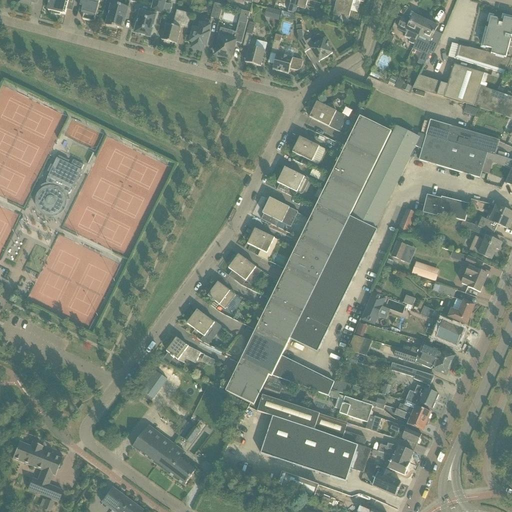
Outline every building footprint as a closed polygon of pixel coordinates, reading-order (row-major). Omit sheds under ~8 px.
[(49,4),(48,10),(51,11),(51,14),(60,15),(60,14),(65,15),(67,10),(68,5),(69,0),(50,0),(50,1),(50,2),(49,2),(48,4),(49,4)] [(81,0),(80,6),(83,7),(81,14),(84,15),(83,20),(94,23),(100,2),(93,0),(81,0)] [(156,12),(163,14),(166,1),(162,0),(158,0),(157,7),(153,6),(150,14),(141,12),(135,34),(137,34),(137,36),(142,37),(142,36),(150,38),(156,16),(155,16),(156,12)] [(290,0),(289,6),(288,12),(295,14),(297,8),(299,0),(290,0)] [(299,0),(297,8),(305,10),(307,0),(299,0)] [(341,17),(345,0),(336,0),(332,15),(334,15),(341,17)] [(345,0),(339,23),(338,26),(343,27),(345,20),(348,21),(353,1),(357,2),(358,1),(363,3),(364,0),(345,0)] [(211,18),(219,20),(223,6),(215,3),(211,18)] [(111,5),(108,16),(106,26),(115,29),(116,27),(122,29),(125,20),(128,8),(118,6),(118,7),(111,5)] [(162,41),(164,41),(164,43),(169,45),(170,43),(177,45),(181,27),(188,29),(192,15),(177,11),(172,27),(166,25),(162,41)] [(403,17),(397,28),(406,33),(404,37),(410,40),(409,42),(415,45),(426,22),(426,21),(422,19),(414,16),(411,21),(403,17)] [(511,20),(504,18),(504,22),(499,21),(498,19),(491,18),(483,52),(459,46),(455,59),(506,75),(511,60),(511,20)] [(206,46),(208,37),(209,33),(208,33),(211,22),(205,20),(204,25),(201,24),(199,31),(194,29),(193,31),(192,32),(191,36),(192,38),(190,42),(194,43),(192,49),(202,52),(204,46),(206,46)] [(415,45),(413,49),(423,54),(418,64),(424,67),(431,52),(434,54),(439,44),(438,44),(442,35),(435,32),(437,27),(431,24),(426,21),(426,22),(415,45)] [(218,46),(216,55),(218,56),(217,57),(223,59),(223,57),(231,59),(233,50),(235,42),(236,43),(237,40),(242,41),(241,44),(247,24),(239,22),(236,36),(232,35),(232,34),(221,31),(219,37),(221,38),(218,46)] [(261,67),(267,44),(252,40),(255,27),(249,25),(243,46),(249,48),(245,63),(261,67)] [(303,31),(297,32),(298,42),(300,45),(305,53),(310,50),(317,60),(319,63),(321,61),(333,54),(330,50),(332,48),(329,43),(327,44),(324,40),(321,36),(318,35),(311,40),(310,39),(306,42),(303,39),(303,31)] [(295,51),(279,47),(282,37),(276,35),(271,54),(277,55),(273,70),(289,75),(290,70),(297,71),(301,69),(303,62),(293,59),(295,51)] [(480,87),(481,83),(485,84),(488,75),(455,65),(449,85),(441,83),(437,96),(463,104),(464,104),(473,107),(480,87)] [(404,84),(401,90),(409,94),(412,87),(404,84)] [(511,97),(480,87),(473,107),(511,120),(511,97)] [(344,116),(336,112),(335,112),(335,111),(336,110),(336,109),(335,108),(335,107),(334,106),(334,105),(333,105),(332,104),(331,104),(330,104),(329,104),(328,105),(327,105),(326,106),(326,107),(317,103),(316,105),(315,107),(313,106),(313,105),(312,105),(312,107),(311,109),(310,111),(308,113),(309,113),(310,113),(312,114),(309,118),(329,128),(339,133),(343,125),(343,124),(343,123),(343,121),(343,120),(343,119),(344,118),(344,116)] [(464,113),(475,117),(478,109),(466,105),(464,113)] [(360,117),(345,148),(377,163),(391,132),(360,117)] [(374,230),(416,147),(422,150),(427,136),(419,134),(417,137),(397,127),(351,218),(374,230)] [(447,142),(488,154),(495,157),(495,156),(499,141),(452,127),(447,142)] [(482,173),(488,154),(447,142),(427,136),(422,150),(419,161),(480,179),(482,173)] [(292,153),(303,158),(301,164),(306,166),(309,161),(312,162),(319,147),(309,142),(300,138),(298,142),(296,141),(296,140),(295,140),(295,142),(294,144),(294,145),(293,147),(291,148),(292,149),(293,148),(294,149),(292,153)] [(362,194),(377,163),(345,148),(330,178),(362,194)] [(488,154),(482,173),(487,175),(490,164),(495,162),(505,165),(508,159),(495,156),(495,157),(488,154)] [(58,159),(57,158),(47,179),(48,179),(46,182),(47,184),(45,184),(47,189),(44,191),(41,193),(39,196),(38,200),(38,203),(38,206),(40,210),(42,212),(45,214),(49,215),(52,216),(55,215),(59,213),(61,211),(63,208),(64,205),(65,201),(64,198),(69,196),(68,194),(70,193),(71,191),(72,191),(82,171),(81,170),(81,171),(70,166),(57,160),(58,159)] [(73,160),(70,166),(81,171),(81,170),(84,165),(73,160)] [(277,178),(277,179),(278,178),(279,179),(277,184),(280,185),(277,190),(294,199),(297,193),(304,178),(294,173),(285,168),(283,172),(281,172),(281,171),(280,171),(280,172),(280,173),(280,174),(279,175),(279,176),(278,177),(277,178)] [(362,194),(330,178),(323,193),(320,199),(315,209),(347,224),(362,194)] [(441,198),(427,194),(423,212),(437,215),(441,198)] [(465,222),(469,205),(441,198),(437,215),(463,222),(465,223),(465,222)] [(264,215),(261,220),(276,227),(279,222),(286,225),(291,228),(298,213),(279,203),(270,199),(268,203),(266,203),(266,201),(265,202),(265,203),(265,204),(264,205),(264,206),(264,207),(263,207),(263,208),(262,209),(262,210),(263,209),(265,210),(263,214),(264,215)] [(511,213),(496,207),(490,222),(482,219),(478,227),(487,231),(494,234),(497,226),(508,230),(511,220),(511,213)] [(332,255),(347,224),(315,209),(300,239),(332,255)] [(407,210),(397,233),(407,237),(417,214),(407,210)] [(377,231),(374,230),(350,218),(344,230),(371,244),(377,231)] [(472,225),(465,222),(465,223),(463,222),(461,226),(484,237),(487,231),(478,227),(472,225)] [(248,245),(267,254),(275,239),(255,229),(253,234),(251,233),(251,232),(250,233),(250,235),(249,237),(248,238),(247,240),(248,239),(250,241),(248,245)] [(344,230),(338,243),(365,256),(371,244),(344,230)] [(485,241),(483,241),(475,237),(469,251),(491,261),(496,250),(498,251),(502,244),(486,238),(485,241)] [(317,285),(332,255),(300,239),(285,270),(317,285)] [(401,262),(408,247),(397,242),(390,258),(401,262)] [(338,243),(332,255),(359,268),(365,256),(338,243)] [(452,252),(450,258),(460,261),(462,255),(452,252)] [(229,269),(237,275),(246,282),(256,268),(246,261),(239,255),(236,259),(234,258),(235,257),(234,257),(233,258),(232,260),(231,261),(230,263),(229,264),(230,263),(231,265),(229,269)] [(332,255),(326,267),(353,280),(359,268),(332,255)] [(462,283),(462,284),(468,286),(468,288),(469,289),(480,294),(488,276),(480,272),(481,271),(484,264),(481,263),(473,259),(468,257),(465,263),(470,265),(469,266),(462,283)] [(416,263),(412,275),(422,278),(436,282),(438,274),(427,271),(428,267),(416,263)] [(320,279),(347,292),(353,280),(326,267),(320,279)] [(302,316),(317,285),(285,270),(270,300),(302,316)] [(314,291),(341,304),(347,292),(320,279),(314,291)] [(214,285),(213,284),(213,286),(212,288),(211,289),(209,290),(208,292),(209,291),(211,293),(208,297),(225,310),(235,296),(226,290),(218,283),(215,286),(213,286),(214,285)] [(441,286),(439,293),(453,298),(456,291),(441,286)] [(308,303),(336,317),(341,304),(314,291),(308,303)] [(362,320),(375,325),(385,299),(373,293),(362,320)] [(403,303),(413,307),(415,299),(406,296),(403,303)] [(452,310),(449,318),(454,321),(466,326),(475,306),(464,302),(463,302),(457,299),(452,310)] [(287,346),(302,316),(270,300),(255,331),(287,346)] [(302,315),(330,329),(336,317),(308,303),(302,315)] [(424,307),(421,316),(442,325),(436,338),(457,347),(458,346),(461,345),(462,340),(461,338),(464,332),(452,326),(454,321),(449,318),(424,307)] [(190,321),(187,324),(195,330),(204,337),(201,341),(209,345),(217,334),(211,329),(215,324),(205,317),(197,311),(195,314),(193,313),(193,312),(192,312),(192,314),(190,316),(189,318),(187,319),(187,320),(188,319),(190,321)] [(330,329),(302,315),(296,327),(324,341),(330,329)] [(318,353),(324,341),(296,327),(290,340),(318,353)] [(272,377),(287,346),(255,331),(240,361),(269,375),(269,376),(272,377)] [(354,336),(348,351),(358,354),(364,339),(354,336)] [(172,340),(171,342),(170,344),(168,346),(166,347),(167,347),(168,347),(169,348),(166,352),(177,360),(182,354),(197,361),(201,353),(189,347),(177,338),(174,342),(172,341),(172,340)] [(404,346),(402,351),(417,356),(422,358),(423,355),(450,367),(455,356),(441,351),(422,343),(421,347),(419,351),(412,348),(411,349),(404,346)] [(397,350),(394,357),(415,364),(415,363),(417,356),(402,351),(397,350)] [(422,358),(421,361),(434,366),(432,370),(446,377),(450,367),(423,355),(422,358)] [(283,356),(273,377),(284,381),(293,362),(283,356)] [(254,406),(269,376),(269,375),(240,361),(226,392),(254,406)] [(303,367),(293,362),(284,381),(292,384),(294,384),(303,367)] [(430,387),(434,377),(392,364),(390,371),(414,378),(414,380),(430,387)] [(305,388),(313,372),(303,367),(294,384),(305,388)] [(140,389),(137,394),(150,403),(167,381),(156,372),(154,371),(140,389)] [(315,392),(323,377),(313,372),(305,388),(315,392)] [(287,397),(292,384),(284,381),(273,377),(273,379),(269,377),(263,396),(288,404),(290,398),(287,397)] [(335,383),(323,377),(315,392),(329,397),(335,383)] [(417,387),(414,394),(410,392),(406,400),(417,406),(418,404),(419,404),(432,410),(438,395),(425,390),(417,387)] [(345,432),(347,424),(263,396),(257,412),(273,417),(358,447),(358,446),(364,448),(367,441),(366,438),(345,432)] [(367,424),(373,407),(376,408),(377,404),(376,404),(366,401),(365,405),(339,396),(335,408),(341,410),(339,414),(367,424)] [(417,408),(417,406),(406,400),(403,406),(400,405),(398,409),(399,409),(399,410),(399,411),(427,423),(431,414),(417,408)] [(427,423),(399,411),(396,410),(394,415),(397,417),(409,422),(408,425),(409,426),(423,432),(427,423)] [(371,450),(364,448),(358,446),(358,447),(273,417),(261,454),(346,483),(350,469),(363,473),(371,450)] [(375,418),(373,424),(379,426),(381,420),(375,418)] [(189,424),(180,437),(187,442),(196,429),(189,424)] [(421,435),(408,430),(401,427),(400,428),(393,425),(390,430),(396,432),(396,433),(398,434),(398,432),(405,435),(403,439),(417,445),(421,435)] [(172,458),(179,449),(149,427),(133,448),(168,474),(175,465),(169,461),(172,458)] [(52,475),(55,476),(62,460),(41,451),(42,447),(32,443),(30,447),(19,443),(12,459),(41,471),(33,492),(58,502),(63,491),(48,485),(52,475)] [(414,453),(399,447),(388,444),(387,447),(380,445),(378,452),(389,456),(394,457),(409,464),(414,453)] [(185,453),(179,449),(172,458),(169,461),(175,465),(168,474),(184,486),(197,469),(181,458),(185,453)] [(410,464),(409,464),(394,457),(389,456),(378,452),(373,450),(372,454),(381,458),(381,460),(390,464),(388,469),(405,476),(410,464)] [(376,467),(372,476),(378,479),(374,487),(396,497),(401,484),(389,479),(392,473),(376,467)] [(319,486),(282,473),(278,486),(314,499),(319,486)] [(140,511),(141,511),(110,489),(100,503),(111,511),(140,511)] [(45,501),(42,509),(49,511),(50,511),(53,504),(45,501)]
